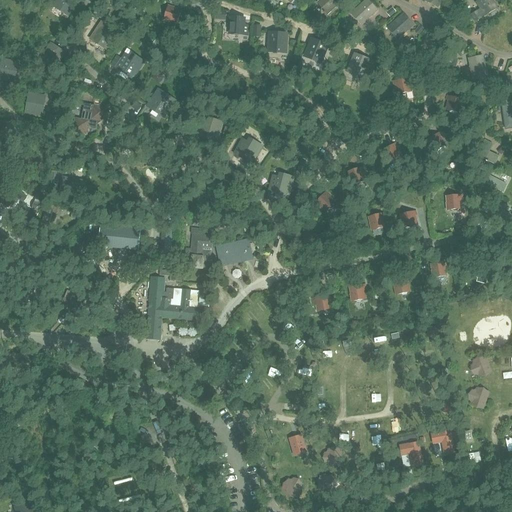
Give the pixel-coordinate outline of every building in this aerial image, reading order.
[(68,15),(75,5),(66,0),(58,0),(55,5),(64,11),(64,12),(68,15)] [(320,0),(318,3),(323,8),(322,9),(324,11),(324,12),(327,15),(328,15),(331,12),(331,11),(342,0),(320,0)] [(377,10),(367,0),(366,0),(351,14),(358,20),(358,21),(360,24),(362,25),(365,22),(365,21),(377,10)] [(498,8),(492,0),(479,0),(476,2),(481,10),(478,12),(478,11),(471,15),(475,22),(498,8)] [(178,23),(182,8),(178,7),(178,9),(168,6),(168,9),(166,10),(165,13),(166,14),(166,15),(164,20),(171,22),(171,21),(178,23)] [(413,25),(404,14),(388,28),(394,35),(394,36),(396,39),(399,39),(402,36),(402,35),(413,25)] [(244,26),(244,19),(231,19),(230,33),(247,34),(248,26),(244,26)] [(92,38),(108,49),(115,37),(110,34),(112,30),(102,23),(92,38)] [(287,34),(269,33),(268,46),(272,46),(272,52),(286,53),(287,34)] [(329,45),(312,38),(307,50),(311,52),(308,57),(321,63),(329,45)] [(58,63),(65,53),(51,44),(45,53),(55,59),(54,60),(58,63)] [(151,53),(146,61),(155,66),(160,58),(151,53)] [(355,55),(349,72),(362,77),(364,72),(365,73),(370,61),(355,55)] [(483,55),(475,57),(477,63),(470,65),(473,80),(487,77),(483,55)] [(130,59),(125,56),(118,67),(134,78),(144,63),(133,56),(130,59)] [(162,59),(158,66),(162,69),(160,71),(167,76),(172,69),(167,66),(168,63),(162,59)] [(0,79),(13,82),(16,63),(2,61),(0,72),(0,79)] [(397,85),(399,94),(401,94),(403,95),(406,94),(407,93),(413,91),(411,85),(410,85),(409,78),(394,81),(394,85),(397,85)] [(170,98),(159,91),(149,106),(165,116),(172,105),(167,101),(170,98)] [(27,113),(41,116),(45,97),(31,94),(27,113)] [(455,112),(461,113),(462,106),(463,99),(448,96),(447,100),(449,100),(447,110),(449,110),(450,112),(454,113),(455,112)] [(511,100),(501,101),(505,130),(511,128),(511,104),(511,100)] [(105,122),(107,109),(94,106),(93,113),(84,111),(82,120),(76,119),(74,132),(87,134),(88,128),(97,130),(98,121),(105,122)] [(157,113),(154,118),(161,122),(163,117),(157,113)] [(217,141),(223,123),(210,120),(209,123),(203,122),(199,135),(217,141)] [(440,132),(427,141),(431,147),(430,147),(434,153),(438,151),(440,151),(442,149),(443,147),(446,145),(440,137),(442,136),(440,132)] [(242,140),(236,152),(252,162),(261,146),(250,139),(248,143),(242,140)] [(477,156),(495,165),(499,157),(489,152),(493,144),(485,140),(477,156)] [(386,157),(390,163),(393,161),(395,162),(398,160),(398,158),(402,156),(397,148),(399,146),(397,143),(383,151),(387,157),(386,157)] [(13,157),(11,164),(36,172),(38,165),(33,163),(20,159),(13,157)] [(365,171),(364,167),(349,172),(351,178),(350,179),(352,185),(366,181),(363,172),(365,171)] [(482,171),(478,180),(503,192),(507,184),(482,171)] [(273,177),(269,190),(288,195),(292,177),(279,174),(279,178),(273,177)] [(59,190),(81,194),(83,180),(62,176),(59,190)] [(13,186),(1,204),(8,208),(15,198),(22,202),(26,196),(19,191),(19,190),(13,186)] [(326,213),(330,209),(332,209),(334,206),(334,204),(336,203),(329,196),(330,194),(327,191),(317,203),(322,208),(321,208),(326,213)] [(447,203),(448,210),(453,209),(453,210),(455,211),(458,210),(459,209),(461,209),(461,199),(463,199),(463,194),(447,196),(448,203),(447,203)] [(42,222),(49,224),(55,206),(48,204),(42,222)] [(511,216),(486,204),(481,212),(508,224),(511,216)] [(402,222),(404,228),(410,227),(411,228),(415,227),(416,226),(415,225),(418,225),(415,215),(418,215),(417,211),(401,214),(403,221),(402,222)] [(373,231),(386,227),(382,213),(370,217),(371,224),(373,231)] [(101,222),(98,248),(138,252),(142,226),(101,222)] [(172,261),(175,229),(162,229),(159,260),(172,261)] [(306,249),(308,251),(315,244),(316,246),(319,243),(308,232),(303,237),(303,236),(298,241),(302,245),(302,247),(304,249),(306,249)] [(212,249),(214,236),(192,234),(191,249),(186,248),(184,266),(191,267),(191,268),(204,269),(205,256),(203,256),(204,248),(212,249)] [(222,265),(253,259),(249,240),(218,246),(222,265)] [(0,260),(0,275),(3,270),(8,273),(11,267),(0,260)] [(434,278),(447,275),(445,261),(432,264),(433,271),(432,271),(434,278)] [(482,263),(475,261),(471,276),(488,280),(491,270),(481,267),(482,263)] [(408,282),(411,281),(410,277),(394,281),(396,288),(395,288),(397,295),(402,293),(402,294),(404,295),(407,294),(408,292),(410,291),(408,282)] [(211,308),(209,308),(210,293),(201,292),(201,291),(168,289),(167,299),(164,299),(165,279),(153,278),(148,337),(161,338),(162,318),(210,322),(211,308)] [(21,303),(37,287),(30,280),(14,296),(21,303)] [(364,289),(367,288),(366,284),(351,287),(352,294),(351,294),(353,301),(357,301),(358,302),(361,301),(362,299),(366,299),(364,289)] [(332,309),(329,294),(311,297),(312,306),(316,305),(317,312),(332,309)] [(64,297),(60,307),(77,313),(81,304),(64,297)] [(192,350),(195,356),(201,353),(198,347),(192,350)] [(483,372),(494,371),(493,361),(482,362),(483,372)] [(481,405),(490,405),(490,385),(481,385),(481,405)] [(488,428),(486,414),(476,415),(477,429),(488,428)] [(450,430),(431,434),(433,444),(442,442),(444,456),(455,454),(450,430)] [(305,451),(300,436),(290,439),(295,454),(305,451)] [(419,442),(399,445),(401,455),(410,454),(412,467),(423,465),(419,442)] [(473,459),(474,469),(485,468),(484,458),(473,459)] [(15,506),(17,511),(36,511),(32,500),(15,506)]
